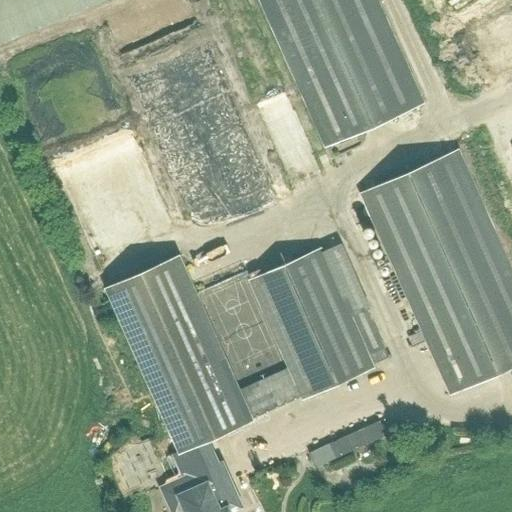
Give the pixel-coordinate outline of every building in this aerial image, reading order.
[(0,0),(0,35),(76,1),(75,0),(0,0)] [(216,0),(225,18),(251,6),(248,0),(216,0)] [(261,0),(326,146),(422,103),(375,0),(261,0)] [(69,178),(94,172),(92,162),(100,160),(97,149),(63,157),(69,178)] [(453,392),(511,364),(511,269),(459,149),(363,193),(453,392)] [(83,179),(97,238),(139,228),(124,169),(83,179)] [(372,307),(343,242),(324,250),(374,362),(389,355),(368,308),(372,307)] [(292,373),(243,394),(181,254),(106,287),(180,452),(212,438),(254,419),(253,417),(302,395),(303,397),(375,365),(322,248),(251,280),(292,373)] [(408,336),(412,345),(426,339),(416,315),(409,318),(415,333),(408,336)] [(331,437),(312,447),(321,463),(340,453),(331,437)] [(228,511),(227,508),(220,511),(208,483),(182,495),(190,511),(228,511)]
